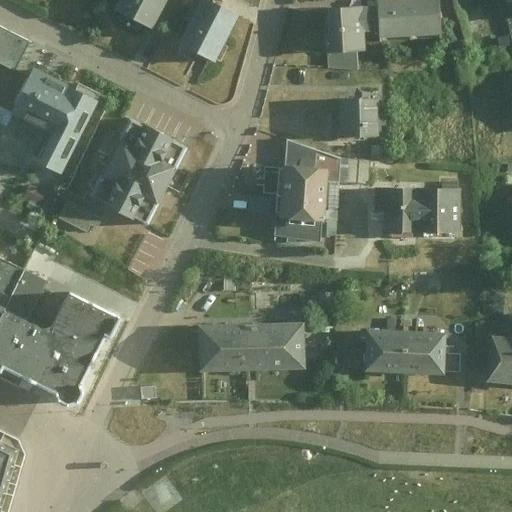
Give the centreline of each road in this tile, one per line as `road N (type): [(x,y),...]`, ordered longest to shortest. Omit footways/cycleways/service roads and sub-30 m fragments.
road 1 (residential): [(92,433),(238,125)]
road 2 (residential): [(238,125),(0,8)]
road 3 (residential): [(61,493),(188,434)]
road 4 (residential): [(238,125),(276,0)]
